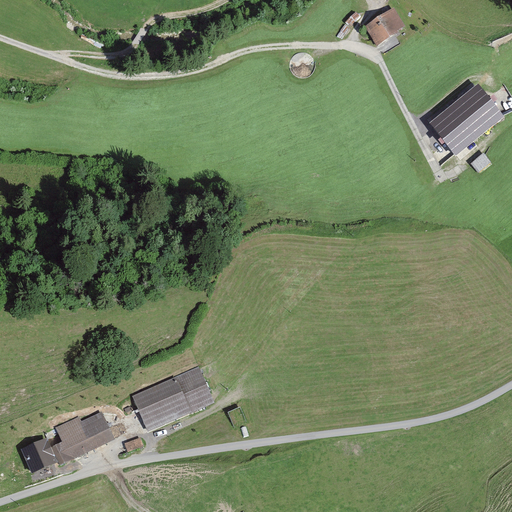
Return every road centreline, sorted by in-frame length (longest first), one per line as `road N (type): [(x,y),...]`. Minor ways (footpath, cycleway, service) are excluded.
road 1 (track): [(511,386),(408,424),(127,464),(0,501)]
road 2 (track): [(41,53),(137,77),(190,72),(276,46),(368,51),(439,175)]
road 3 (track): [(41,53),(114,55),(130,50),(162,16),(228,0)]
